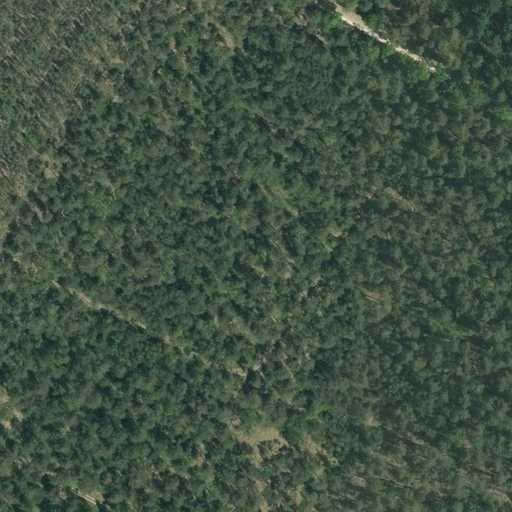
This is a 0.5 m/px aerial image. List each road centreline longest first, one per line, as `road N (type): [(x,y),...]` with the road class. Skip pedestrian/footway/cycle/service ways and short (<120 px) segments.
road 1 (track): [(456,68),(331,0)]
road 2 (track): [(118,511),(0,452)]
